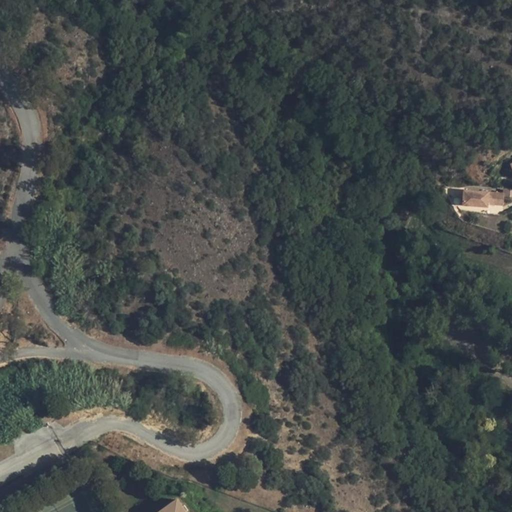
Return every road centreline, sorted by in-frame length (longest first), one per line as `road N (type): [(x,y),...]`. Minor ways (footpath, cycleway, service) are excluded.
road 1 (residential): [(103,361),(220,381),(242,425),(225,448),(197,461),(130,433),(98,435),(0,481)]
road 2 (residential): [(15,264),(32,130),(0,69)]
road 3 (residential): [(103,361),(47,310),(15,264)]
